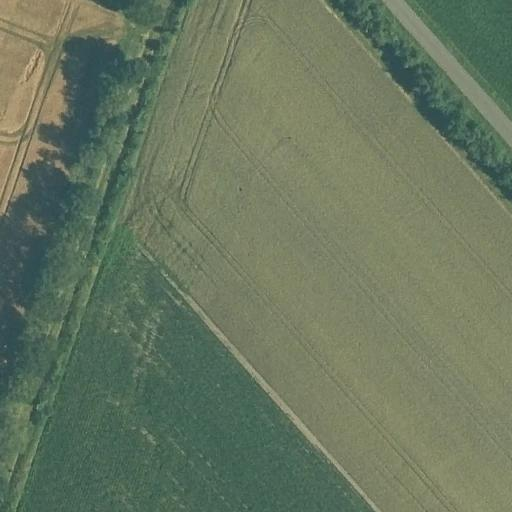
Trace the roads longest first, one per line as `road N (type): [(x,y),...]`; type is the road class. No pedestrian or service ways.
road 1 (track): [(172,0),(0,495)]
road 2 (track): [(394,0),(511,132)]
